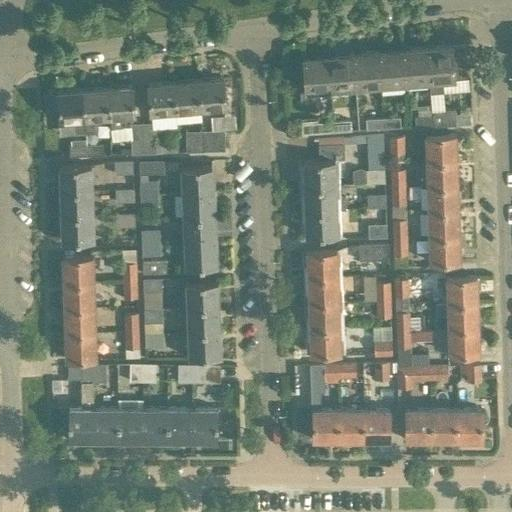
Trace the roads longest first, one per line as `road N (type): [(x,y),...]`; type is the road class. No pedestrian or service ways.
road 1 (residential): [(272,476),(265,30)]
road 2 (residential): [(511,416),(497,2)]
road 3 (residential): [(0,67),(265,30)]
road 4 (residential): [(10,477),(272,476)]
road 5 (residential): [(272,476),(511,476)]
road 6 (residential): [(265,30),(497,2)]
road 7 (residential): [(7,336),(0,148)]
road 8 (residential): [(10,477),(7,336)]
